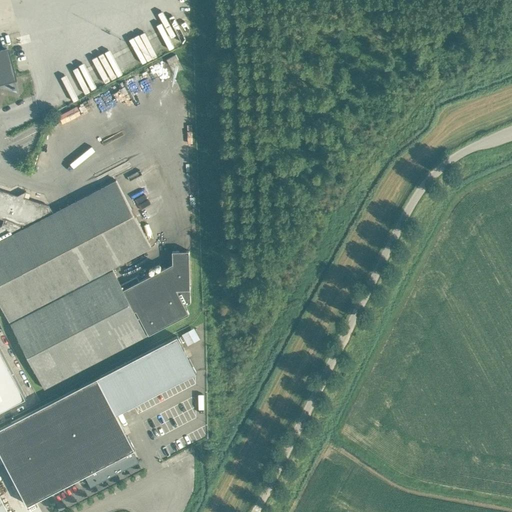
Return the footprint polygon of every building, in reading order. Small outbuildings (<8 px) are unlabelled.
[(0,85),(15,89),(12,79),(14,78),(6,49),(0,50),(0,85)] [(167,59),(169,64),(178,59),(176,54),(167,59)] [(138,83),(146,80),(143,72),(135,75),(138,83)] [(157,164),(147,168),(149,173),(159,168),(157,164)] [(151,248),(121,188),(116,179),(53,212),(51,208),(49,207),(49,206),(24,198),(26,191),(24,195),(19,198),(17,195),(17,196),(0,190),(0,217),(4,219),(2,225),(0,226),(0,302),(44,388),(190,313),(177,288),(190,288),(190,248),(173,248),(173,261),(122,288),(112,268),(151,248)] [(98,377),(0,427),(0,451),(28,505),(85,475),(91,486),(136,462),(130,452),(135,449),(116,414),(196,372),(178,336),(98,377)] [(0,410),(26,397),(0,346),(0,410)]
